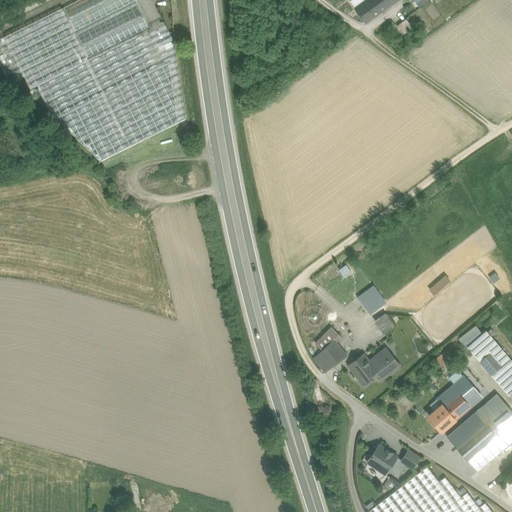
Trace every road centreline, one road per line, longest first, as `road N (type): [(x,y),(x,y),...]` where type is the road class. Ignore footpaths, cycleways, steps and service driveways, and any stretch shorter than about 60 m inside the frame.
road 1 (track): [(511,124),(294,283),(289,299),(297,344),(317,373),(511,510)]
road 2 (secondary): [(202,0),(241,239),(315,511)]
road 3 (track): [(323,0),(497,132)]
road 4 (track): [(425,449),(494,388),(469,361)]
